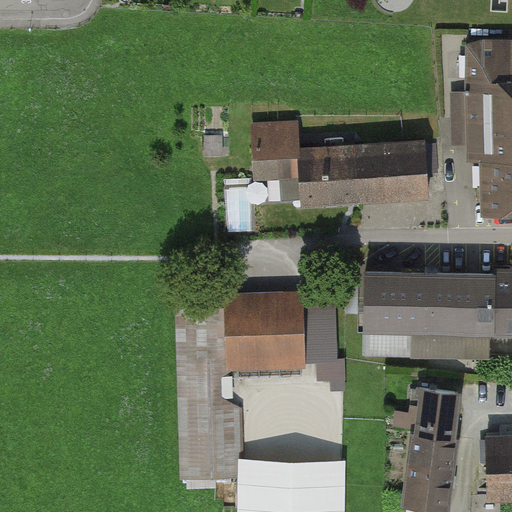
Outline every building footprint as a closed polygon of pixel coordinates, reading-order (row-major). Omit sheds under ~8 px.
[(511,216),(511,42),(464,44),(465,94),(450,95),(451,148),(466,148),(466,165),(480,164),(481,217),(511,216)] [(299,207),(426,201),(423,140),(296,146),(295,121),(249,123),(252,178),(298,176),(299,207)] [(511,274),(367,271),(365,353),(460,355),(461,328),(511,329),(511,274)] [(303,304),(178,308),(180,398),(202,398),(201,353),(304,350),(303,304)] [(455,454),(461,396),(415,391),(409,450),(455,454)] [(511,437),(485,439),(488,506),(511,504),(511,437)] [(438,511),(449,511),(455,454),(409,450),(402,508),(438,511)]
